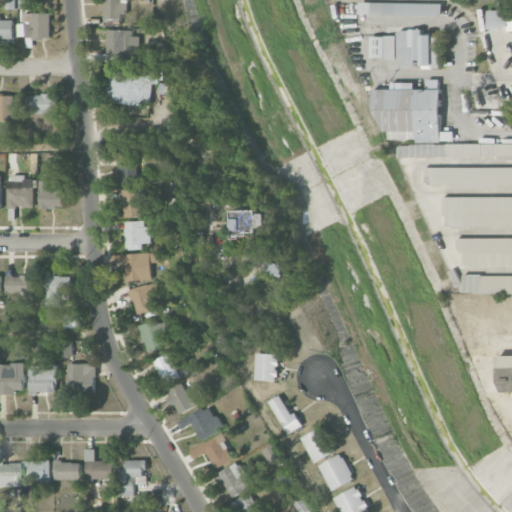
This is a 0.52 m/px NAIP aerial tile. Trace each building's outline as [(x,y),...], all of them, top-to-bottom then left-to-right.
[(106,0),(107,26),(124,25),(124,13),(129,13),(129,0),(106,0)] [(442,15),(442,3),(359,2),(359,14),(442,15)] [(511,9),(487,10),(488,30),(511,29),(511,9)] [(50,13),(25,13),(25,39),(51,38),(50,13)] [(13,20),(0,19),(0,39),(13,40),(13,20)] [(371,36),(371,59),(397,59),(397,66),(415,66),(415,60),(421,59),(421,29),(397,30),(397,36),(371,36)] [(110,59),(144,59),(144,36),(136,36),(136,30),(109,30),(110,59)] [(441,35),(422,35),(421,66),(440,67),(441,35)] [(110,101),(154,106),(157,84),(162,84),(164,71),(149,70),(148,74),(113,70),(110,101)] [(403,156),(511,155),(511,143),(454,144),(454,131),(442,131),(441,79),(427,80),(427,89),(414,89),(414,82),(392,82),(392,89),(380,89),(380,141),(402,141),(403,156)] [(0,120),(13,121),(13,95),(0,94),(0,120)] [(26,95),(27,113),(60,113),(59,94),(26,95)] [(140,183),(140,158),(120,158),(121,184),(140,183)] [(511,185),(511,166),(424,166),(424,185),(511,185)] [(34,207),(34,176),(9,177),(9,208),(34,207)] [(66,191),(48,191),(48,181),(40,180),(40,207),(65,208),(66,191)] [(143,216),(143,203),(149,202),(149,189),(123,191),(125,216),(143,216)] [(442,215),(450,215),(450,226),(511,226),(511,196),(443,196),(442,215)] [(236,212),(237,234),(263,233),(263,228),(271,228),(271,211),(236,212)] [(151,243),(150,220),(126,221),(127,250),(144,249),(143,243),(151,243)] [(511,238),(457,238),(457,251),(463,251),(463,265),(511,265),(511,238)] [(112,264),(126,264),(127,281),(153,280),(153,263),(159,263),(159,253),(112,254),(112,264)] [(286,277),(290,267),(273,259),(268,269),(286,277)] [(6,293),(33,293),(33,275),(6,276),(6,293)] [(71,275),(47,275),(46,307),(62,307),(62,298),(70,298),(71,275)] [(511,275),(463,275),(463,293),(511,293),(511,275)] [(137,315),(156,309),(152,296),(158,294),(155,283),(130,290),(137,315)] [(81,328),(82,315),(65,315),(65,327),(81,328)] [(146,352),(172,345),(165,319),(140,326),(146,352)] [(60,357),(72,356),(72,342),(59,343),(60,357)] [(14,357),(25,358),(25,345),(15,345),(14,357)] [(182,378),(168,353),(153,362),(166,386),(182,378)] [(278,354),(257,353),(256,380),(278,380),(278,354)] [(511,355),(498,355),(498,392),(511,392),(511,355)] [(95,392),(96,364),(68,363),(68,392),(95,392)] [(24,373),(12,373),(12,365),(0,364),(0,394),(16,395),(16,390),(24,390),(24,373)] [(57,364),(29,365),(30,393),(57,392),(57,364)] [(197,406),(186,381),(167,389),(178,414),(197,406)] [(271,400),(286,434),(303,427),(296,412),(290,415),(281,395),(271,400)] [(224,429),(210,404),(179,422),(182,429),(193,424),(202,441),(224,429)] [(313,463),(338,451),(326,425),(301,437),(313,463)] [(235,459),(222,434),(190,451),(195,459),(208,452),(217,469),(235,459)] [(282,459),(276,444),(263,449),(269,464),(282,459)] [(95,449),(86,449),(87,479),(114,478),(114,460),(95,461),(95,449)] [(319,466),(332,491),(355,478),(342,453),(319,466)] [(51,482),(50,460),(24,461),(24,482),(51,482)] [(147,460),(120,460),(121,496),(135,496),(135,478),(145,478),(145,469),(147,469),(147,460)] [(80,462),(54,461),(54,479),(80,480),(80,462)] [(252,487),(239,462),(218,473),(232,497),(252,487)] [(0,487),(16,487),(16,464),(0,464),(0,487)] [(367,511),(371,510),(357,485),(334,498),(341,511),(367,511)] [(236,511),(242,508),(243,511),(261,511),(252,493),(232,502),(236,511)] [(294,504),(299,511),(312,511),(305,498),(294,504)]
